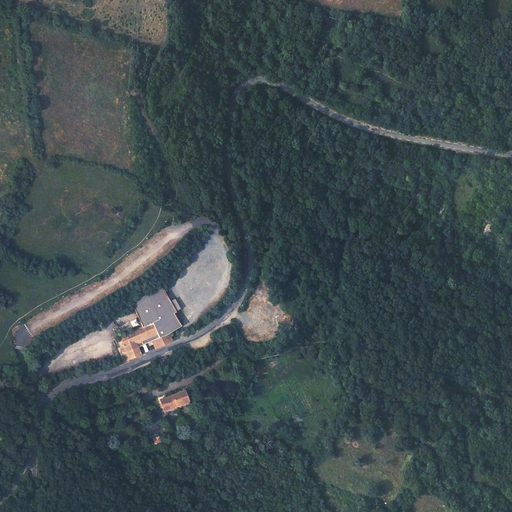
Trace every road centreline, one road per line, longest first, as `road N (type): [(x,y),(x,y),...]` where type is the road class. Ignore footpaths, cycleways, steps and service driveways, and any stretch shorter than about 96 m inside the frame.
road 1 (unclassified): [(0,497),(21,471),(47,398),(196,334),(241,292),(249,261),(227,140),(243,86),(277,82),(351,122),(511,153)]
road 2 (track): [(232,348),(249,358),(316,342),(337,348),(390,427),(431,445),(445,483),(473,511)]
